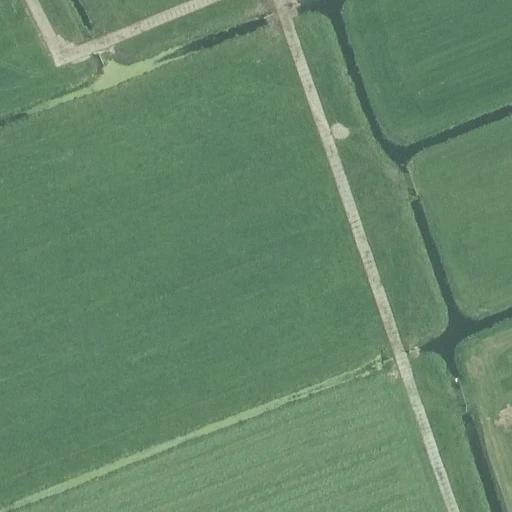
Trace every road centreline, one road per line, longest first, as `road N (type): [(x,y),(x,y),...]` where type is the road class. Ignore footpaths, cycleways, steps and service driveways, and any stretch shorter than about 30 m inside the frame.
road 1 (track): [(454,511),(351,210)]
road 2 (track): [(31,0),(61,59),(211,0)]
road 3 (track): [(351,210),(280,0)]
road 4 (track): [(351,210),(511,156)]
